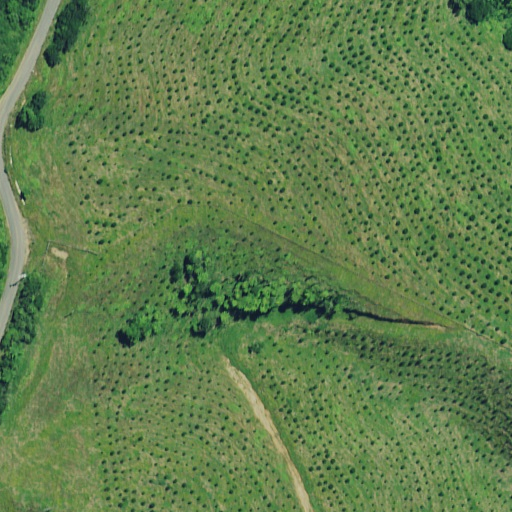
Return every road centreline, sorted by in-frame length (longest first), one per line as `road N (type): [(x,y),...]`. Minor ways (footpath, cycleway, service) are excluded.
road 1 (unclassified): [(0,325),(37,243),(0,125)]
road 2 (unclassified): [(0,116),(43,0)]
